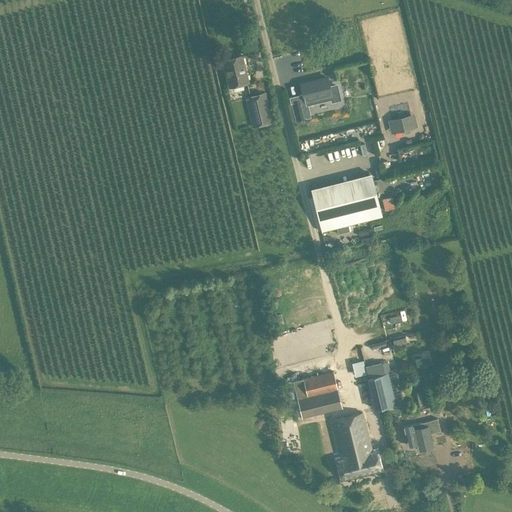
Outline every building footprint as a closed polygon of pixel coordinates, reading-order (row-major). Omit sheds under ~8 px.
[(249,83),(242,54),(221,59),(228,88),(249,83)] [(286,104),(291,122),(291,121),(305,117),(302,105),(306,104),(306,105),(331,99),(331,102),(341,99),(337,86),(330,88),(327,77),(318,79),(318,81),(315,82),(314,80),(301,83),(304,94),(300,95),(301,100),(301,101),(301,100),(286,104)] [(266,92),(245,96),(252,127),(273,122),(266,92)] [(410,114),(391,119),(395,131),(413,126),(410,114)] [(373,179),(312,195),(321,231),(336,227),(338,234),(350,230),(348,224),(382,216),(373,179)] [(384,209),(393,207),(391,196),(381,198),(384,209)] [(390,323),(401,321),(400,315),(389,318),(390,323)] [(392,338),(394,345),(407,342),(405,335),(392,338)] [(370,345),(371,349),(386,345),(384,340),(370,345)] [(368,377),(363,379),(371,410),(404,403),(396,370),(390,372),(387,361),(365,366),(368,377)] [(293,381),(285,383),(293,417),(301,415),(302,417),(342,408),(333,370),(293,381)] [(418,409),(424,408),(421,391),(415,392),(418,409)] [(363,411),(331,419),(338,448),(333,449),(336,460),(339,460),(342,478),(380,469),(376,451),(377,451),(374,438),(369,439),(363,411)] [(437,418),(403,426),(408,445),(416,443),(418,451),(432,448),(429,433),(440,431),(437,418)]
